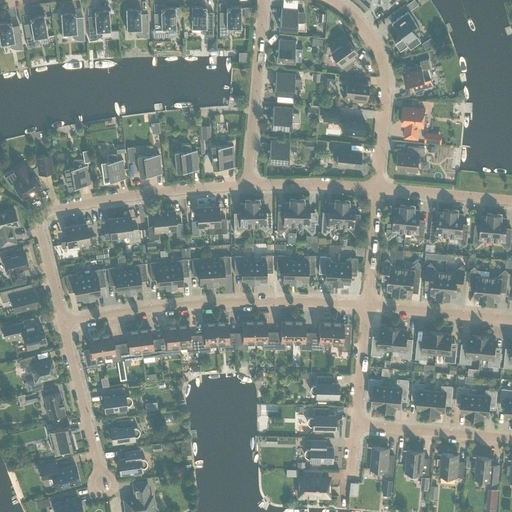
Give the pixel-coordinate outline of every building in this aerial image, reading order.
[(387,6),(393,0),(361,0),(370,8),(376,2),(382,2),(387,6)] [(160,13),(153,13),(154,37),(157,37),(176,36),(176,28),(175,14),(175,6),(160,7),(160,13)] [(213,36),(213,12),(206,12),(206,6),(191,6),(191,28),(200,28),(200,32),(203,34),(207,35),(210,36),(213,36)] [(219,36),(222,36),(225,35),(229,34),(232,32),(232,28),(241,28),(241,6),(226,6),(226,12),(219,12),(219,36)] [(141,13),(140,7),(125,8),(126,30),(135,30),(135,33),(138,36),(142,37),(145,37),(146,37),(148,37),(147,13),(141,13)] [(296,30),(297,22),(305,21),(304,12),(298,12),(298,9),(281,7),(279,28),(279,29),(284,29),(284,31),(290,31),(290,30),(296,30)] [(54,16),(58,16),(58,9),(46,10),(48,32),(55,31),(54,16)] [(89,40),(92,40),(95,39),(99,37),(102,35),(101,31),(110,31),(109,9),(94,10),(94,16),(87,16),(89,40)] [(76,17),(75,11),(60,12),(62,34),(71,33),(71,37),(74,39),(78,40),(81,40),(81,41),(84,40),(82,16),(76,17)] [(409,49),(420,42),(414,34),(420,30),(407,12),(391,23),(401,37),(394,42),(399,49),(406,44),(409,49)] [(27,48),(30,47),(34,46),(37,44),(39,41),(39,37),(48,36),(44,14),(29,17),(30,23),(23,24),(27,48)] [(12,26),(11,20),(0,22),(0,44),(9,43),(9,47),(13,48),(16,49),(20,49),(23,48),(18,25),(12,26)] [(431,35),(422,40),(426,47),(435,41),(431,35)] [(340,71),(350,63),(357,58),(354,53),(356,51),(345,36),(338,41),(341,45),(331,52),(339,64),(336,66),(340,71)] [(294,61),(295,40),(278,39),(276,60),(294,62),(294,61)] [(431,67),(429,58),(420,61),(421,64),(410,67),(407,68),(408,71),(408,70),(408,71),(402,72),(406,85),(412,83),(414,91),(433,85),(428,68),(431,67)] [(293,94),(294,88),(301,88),(301,79),(294,79),(295,73),(275,72),(274,93),(273,93),(293,95),(293,94)] [(367,97),(368,85),(361,84),(362,78),(342,76),(341,82),(347,83),(345,95),(352,96),(352,100),(365,101),(365,97),(367,97)] [(308,113),(317,115),(318,106),(309,104),(308,113)] [(291,128),(291,123),(299,122),(299,113),(292,113),(292,107),(273,105),(271,127),(291,129),(291,128)] [(338,123),(340,109),(324,107),(323,121),(338,123)] [(423,127),(424,122),(426,121),(426,116),(424,115),(425,109),(403,107),(401,125),(406,125),(404,137),(417,139),(418,127),(423,127)] [(363,135),(364,120),(343,118),(342,133),(363,135)] [(211,139),(210,125),(201,126),(201,140),(211,139)] [(425,133),(424,142),(433,143),(434,133),(425,133)] [(288,162),(289,141),(270,139),(268,160),(268,161),(275,162),(275,163),(281,163),(281,162),(288,163),(288,162)] [(359,167),(361,153),(346,151),(347,144),(332,142),(331,155),(337,155),(336,165),(338,165),(337,168),(344,168),(345,166),(359,167)] [(125,152),(124,144),(115,145),(117,154),(125,152)] [(190,151),(190,144),(181,144),(181,152),(175,152),(174,152),(175,159),(174,159),(174,165),(176,165),(176,172),(177,172),(198,169),(196,150),(190,151)] [(234,167),(233,145),(212,146),(211,146),(212,154),(210,154),(211,160),(212,160),(212,169),(213,168),(234,167)] [(424,156),(425,147),(407,146),(407,154),(399,153),(397,169),(409,170),(409,173),(416,173),(416,171),(418,171),(419,156),(424,156)] [(117,160),(116,153),(107,153),(107,161),(101,162),(102,169),(100,169),(101,175),(103,175),(104,182),(104,181),(125,178),(122,159),(117,160)] [(151,155),(151,154),(144,154),(145,156),(138,156),(137,156),(138,163),(137,163),(137,169),(139,169),(140,176),(161,173),(159,154),(151,155)] [(24,164),(4,177),(11,188),(14,186),(22,199),(30,195),(30,196),(36,192),(35,191),(42,187),(34,176),(39,173),(39,174),(53,172),(50,156),(36,158),(38,166),(29,172),(26,166),(24,164)] [(83,165),(82,159),(73,159),(73,167),(65,169),(65,168),(64,169),(66,175),(64,176),(65,182),(67,181),(68,188),(69,188),(90,184),(86,165),(83,165)] [(296,225),(296,200),(290,200),(290,202),(284,202),(284,214),(277,214),(277,230),(280,234),(289,225),(296,225)] [(296,200),(296,225),(302,225),(311,235),(314,231),(315,215),(308,214),(309,203),(302,202),(302,200),(296,200)] [(246,226),(252,226),(252,201),(246,201),(246,203),(239,203),(240,215),(233,215),(234,232),(237,235),(246,226)] [(252,201),(252,226),(259,226),(268,235),(271,231),(271,214),(264,215),(264,203),(258,203),(258,201),(252,201)] [(340,226),(341,201),(335,201),(335,203),(329,203),(328,215),(322,214),(321,231),(324,235),(334,226),(340,226)] [(341,201),(340,226),(346,226),(355,236),(358,233),(359,216),(353,216),(354,204),(347,204),(347,202),(341,201)] [(405,231),(408,206),(402,206),(402,208),(395,208),(394,219),(388,219),(386,235),(389,239),(399,231),(405,231)] [(408,206),(405,231),(411,232),(420,242),(423,239),(425,222),(419,222),(420,210),(413,209),(413,207),(408,206)] [(198,227),(209,226),(207,207),(196,208),(197,221),(191,221),(192,235),(198,234),(198,227)] [(207,207),(209,226),(209,234),(226,233),(226,219),(219,220),(219,207),(207,207)] [(15,242),(11,226),(18,225),(14,209),(0,212),(0,243),(1,246),(15,242)] [(449,235),(451,210),(445,210),(445,212),(439,212),(437,223),(431,223),(429,239),(432,243),(443,235),(449,235)] [(451,210),(449,235),(455,236),(463,246),(467,243),(468,226),(462,226),(463,214),(457,213),(457,211),(451,210)] [(163,212),(165,231),(176,230),(176,237),(183,236),(182,223),(176,223),(174,211),(163,212)] [(159,231),(165,231),(163,212),(152,213),(153,226),(147,226),(148,240),(158,239),(159,231)] [(492,239),(494,215),(489,214),(488,216),(482,216),(481,227),(474,227),(473,244),(476,247),(486,239),(492,239)] [(506,230),(507,218),(500,218),(500,215),(494,215),(492,239),(498,240),(507,250),(510,247),(511,230),(506,230)] [(119,218),(122,237),(128,236),(130,243),(140,242),(138,228),(132,229),(130,216),(119,218)] [(105,239),(122,237),(119,218),(108,219),(110,232),(104,233),(105,239)] [(75,226),(79,245),(96,242),(95,235),(88,237),(86,224),(75,226)] [(61,248),(79,245),(75,226),(64,228),(66,241),(60,242),(61,248)] [(288,238),(296,238),(296,230),(289,229),(288,238)] [(25,279),(22,269),(28,267),(24,253),(3,258),(7,273),(10,272),(12,282),(25,279)] [(253,261),(253,283),(259,283),(258,281),(266,281),(266,273),(272,272),(272,255),(261,255),(260,261),(253,261)] [(295,283),(295,261),(288,261),(287,255),(276,255),(276,272),(283,273),(283,281),(290,281),(290,283),(295,283)] [(211,263),(212,285),(217,285),(217,283),(224,282),(224,274),(230,273),(229,256),(219,257),(218,263),(211,263)] [(253,283),(253,261),(246,261),(244,256),(234,256),(234,273),(241,273),(241,281),(248,281),(248,283),(253,283)] [(295,261),(295,283),(300,283),(300,281),(307,281),(307,273),(314,273),(314,256),(304,256),(302,261),(295,261)] [(336,285),(338,263),(331,262),(329,257),(319,256),(318,273),(325,274),(324,282),(331,282),(331,284),(336,285)] [(212,285),(211,263),(204,263),(202,258),(191,258),(192,276),(199,275),(200,284),(207,283),(207,285),(212,285)] [(338,263),(336,285),(341,285),(342,283),(349,283),(349,275),(356,275),(357,258),(347,258),(345,263),(338,263)] [(399,294),(402,269),(396,268),(387,258),(384,261),(382,278),(388,278),(387,290),(394,291),(393,293),(399,294)] [(169,266),(171,288),(176,288),(176,286),(183,285),(182,277),(189,276),(187,259),(176,260),(176,265),(169,266)] [(171,288),(169,266),(162,267),(159,261),(149,263),(151,280),(157,279),(158,287),(165,287),(166,289),(171,288)] [(402,269),(399,294),(405,294),(405,292),(412,293),(413,281),(419,281),(421,265),(418,261),(408,270),(402,269)] [(443,298),(445,273),(439,272),(431,262),(427,265),(425,282),(432,283),(431,294),(437,295),(437,297),(443,298)] [(126,271),(129,293),(134,292),(134,290),(141,289),(140,281),(147,280),(145,263),(134,264),(133,270),(126,271)] [(445,273),(443,298),(449,298),(449,296),(455,297),(456,285),(463,286),(464,269),(462,265),(451,273),(445,273)] [(486,302),(489,277),(482,276),(474,266),(471,269),(469,286),(475,287),(474,298),(481,299),(481,301),(486,302)] [(129,293),(126,271),(120,272),(117,267),(107,268),(109,285),(116,284),(117,293),(124,292),(124,294),(129,293)] [(85,278),(89,299),(94,298),(93,296),(100,295),(99,287),(105,286),(102,269),(92,271),(92,276),(85,278)] [(489,277),(486,302),(492,303),(492,300),(499,301),(500,289),(506,290),(508,273),(505,269),(495,278),(489,277)] [(89,299),(85,278),(78,279),(75,274),(65,275),(68,292),(75,291),(76,300),(83,298),(84,300),(89,299)] [(27,292),(25,285),(0,291),(0,294),(2,302),(12,300),(15,312),(38,306),(34,290),(27,292)] [(273,349),(273,332),(266,332),(266,321),(254,322),(254,342),(262,342),(262,349),(273,349)] [(292,342),(293,322),(281,321),(281,332),(273,332),(273,349),(285,349),(285,342),(292,342)] [(24,326),(22,322),(3,326),(6,341),(23,337),(23,340),(24,339),(27,349),(38,347),(38,345),(47,342),(45,334),(41,335),(38,323),(24,326)] [(247,342),(254,342),(254,322),(242,322),(242,332),(235,333),(236,349),(247,349),(247,342)] [(311,349),(312,332),(304,332),(305,322),(293,322),(292,342),(300,342),(300,349),(311,349)] [(330,343),(331,323),(319,322),(319,332),(312,332),(311,349),(322,350),(323,343),(330,343)] [(209,344),(217,344),(215,323),(203,324),(204,334),(197,335),(198,352),(209,351),(209,344)] [(236,349),(235,333),(228,333),(227,323),(215,323),(217,344),(224,343),(225,350),(236,349)] [(331,323),(330,343),(338,344),(337,350),(349,351),(350,334),(343,334),(343,323),(331,323)] [(198,352),(197,335),(190,335),(189,325),(177,326),(179,347),(186,346),(187,353),(198,352)] [(179,353),(179,347),(177,326),(165,327),(166,338),(159,338),(161,355),(179,353)] [(392,350),(394,328),(384,327),(384,329),(380,329),(379,342),(372,341),(371,354),(382,356),(383,349),(392,350)] [(394,328),(392,350),(400,351),(399,357),(411,358),(412,345),(406,344),(407,331),(402,331),(403,329),(394,328)] [(142,358),(161,355),(159,338),(152,339),(150,329),(138,331),(141,351),(142,358)] [(142,358),(141,351),(138,331),(126,332),(128,342),(121,343),(123,360),(134,359),(142,358)] [(436,354),(438,332),(429,331),(428,333),(424,333),(423,346),(416,345),(415,359),(427,360),(427,353),(436,354)] [(438,332),(436,354),(444,355),(444,361),(455,363),(456,349),(450,349),(451,335),(447,335),(447,333),(438,332)] [(123,360),(121,343),(114,344),(112,334),(100,336),(104,356),(111,355),(112,362),(123,360)] [(480,358),(482,336),(473,335),(473,337),(468,337),(467,350),(460,350),(459,363),(471,364),(471,357),(480,358)] [(96,358),(104,356),(100,336),(88,338),(90,348),(83,350),(86,366),(97,364),(96,358)] [(482,336),(480,358),(488,359),(488,366),(499,367),(501,353),(494,353),(495,340),(491,339),(491,337),(482,336)] [(511,345),(511,354),(505,354),(503,367),(511,367),(511,345)] [(34,356),(18,360),(21,368),(25,367),(26,372),(32,371),(34,379),(26,381),(29,391),(43,387),(41,380),(56,376),(51,360),(36,364),(34,356)] [(330,383),(331,376),(317,375),(316,382),(316,386),(313,385),(310,387),(310,390),(311,392),(313,394),(316,394),(315,397),(317,397),(317,401),(326,401),(326,397),(337,398),(337,399),(338,383),(330,383)] [(386,409),(388,387),(379,386),(380,380),(368,378),(367,392),(374,392),(373,406),(377,406),(377,408),(386,409)] [(388,387),(386,409),(395,410),(395,408),(400,408),(401,395),(407,396),(409,380),(397,379),(396,388),(388,387)] [(430,413),(432,391),(423,390),(424,384),(412,383),(411,396),(418,397),(417,410),(421,410),(421,412),(430,413)] [(432,391),(430,413),(439,414),(439,412),(444,412),(445,399),(452,400),(453,386),(441,385),(441,392),(432,391)] [(124,394),(123,387),(109,389),(110,396),(103,397),(105,413),(106,413),(106,411),(117,410),(117,414),(125,412),(125,409),(127,408),(126,405),(129,405),(131,403),(131,400),(130,398),(128,396),(125,397),(125,394),(124,394)] [(474,417),(476,395),(468,394),(468,388),(457,387),(455,400),(462,401),(461,414),(465,414),(465,416),(474,417)] [(476,395),(474,417),(483,418),(484,416),(488,416),(489,403),(496,404),(497,390),(485,389),(485,396),(476,395)] [(511,420),(511,398),(511,389),(501,389),(500,404),(506,405),(505,418),(509,418),(509,420),(511,420)] [(27,402),(39,400),(37,392),(25,395),(27,402)] [(62,401),(59,392),(44,396),(49,418),(65,414),(63,406),(62,401)] [(327,415),(328,408),(314,407),(313,414),(313,417),(310,417),(308,419),(307,422),(308,424),(310,426),(313,426),(312,429),(314,429),(314,433),(323,433),(323,429),(334,430),(334,431),(335,415),(327,415)] [(158,422),(165,421),(164,413),(149,416),(150,423),(157,422),(158,422)] [(131,425),(130,418),(117,420),(117,427),(110,428),(113,444),(113,443),(124,441),(125,445),(133,444),(132,440),(134,440),(134,436),(136,436),(138,434),(139,431),(138,429),(135,428),(133,428),(132,425),(131,425)] [(53,454),(75,449),(69,425),(47,431),(53,454)] [(331,463),(332,447),(325,446),(325,439),(308,439),(308,447),(310,447),(310,449),(307,449),(305,451),(304,453),(305,456),(307,458),(310,458),(309,461),(311,461),(311,465),(320,465),(320,461),(331,461),(331,463)] [(191,455),(190,441),(181,442),(183,456),(191,455)] [(392,475),(394,455),(387,455),(388,448),(368,446),(368,447),(373,447),(370,473),(371,473),(371,469),(385,470),(385,474),(386,474),(392,475)] [(139,456),(138,449),(124,451),(125,458),(118,459),(120,475),(121,475),(121,474),(132,472),(132,476),(140,475),(140,471),(142,471),(141,468),(144,467),(146,465),(146,463),(145,460),(143,459),(140,459),(140,456),(139,456)] [(428,474),(429,458),(422,458),(423,451),(403,449),(403,450),(408,450),(405,476),(406,476),(406,472),(421,474),(421,473),(428,474)] [(437,459),(437,467),(441,467),(440,479),(441,479),(440,483),(454,484),(455,477),(456,477),(456,476),(462,477),(464,462),(457,461),(458,454),(438,453),(442,454),(442,459),(437,459)] [(497,480),(499,465),(492,464),(493,458),(473,456),(473,457),(477,457),(475,483),(476,483),(476,479),(491,480),(491,479),(497,480)] [(57,470),(55,462),(39,466),(42,479),(53,476),(56,488),(71,485),(72,486),(76,485),(77,483),(79,483),(75,465),(57,470)] [(321,477),(321,469),(302,469),(302,477),(299,477),(298,495),(306,496),(306,498),(316,499),(316,496),(328,496),(329,477),(321,477)] [(429,490),(430,478),(422,477),(420,489),(429,490)] [(391,496),(393,481),(385,480),(383,495),(391,496)] [(149,496),(147,481),(132,483),(135,498),(124,500),(125,511),(153,511),(151,496),(149,496)] [(488,496),(487,504),(491,504),(490,510),(496,510),(497,497),(488,496)] [(80,507),(77,497),(52,503),(54,511),(83,511),(82,506),(80,507)]
